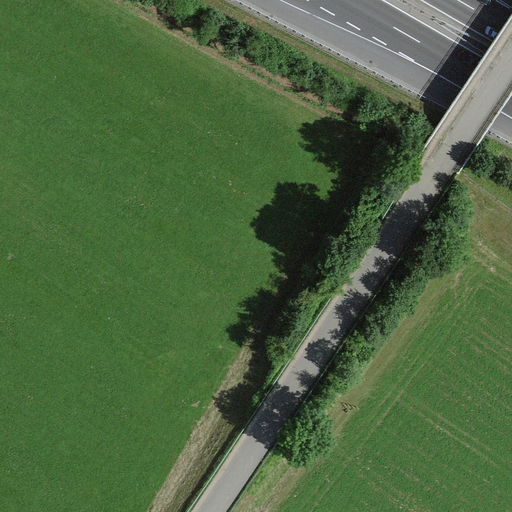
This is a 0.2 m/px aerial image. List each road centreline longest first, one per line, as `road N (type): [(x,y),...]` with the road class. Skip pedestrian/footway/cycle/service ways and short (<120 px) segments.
road 1 (residential): [(511,53),(214,511)]
road 2 (motorway): [(342,0),(511,94)]
